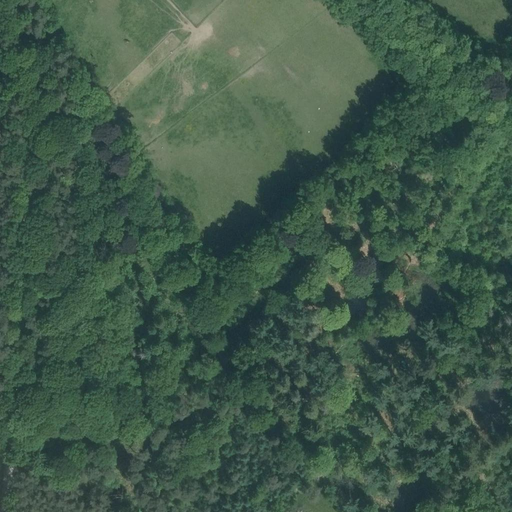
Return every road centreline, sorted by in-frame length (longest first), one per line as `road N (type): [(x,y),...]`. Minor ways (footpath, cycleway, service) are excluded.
road 1 (track): [(7,511),(30,172),(17,0)]
road 2 (track): [(511,118),(377,0)]
